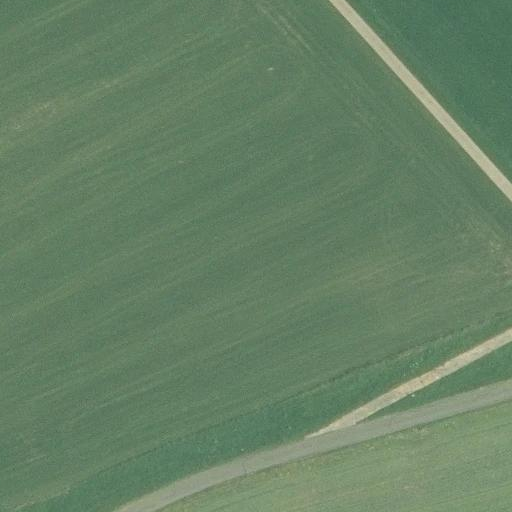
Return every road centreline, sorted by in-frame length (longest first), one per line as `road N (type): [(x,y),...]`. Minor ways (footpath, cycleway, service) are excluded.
road 1 (unclassified): [(511,202),(328,0)]
road 2 (unclassified): [(310,450),(511,339)]
road 3 (unclassified): [(310,450),(511,391)]
road 4 (unclassified): [(144,511),(310,450)]
